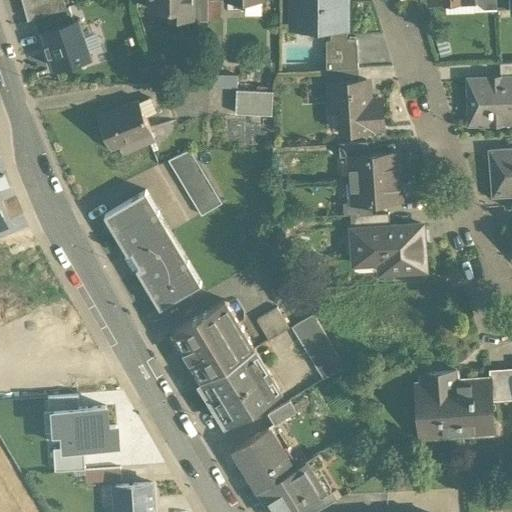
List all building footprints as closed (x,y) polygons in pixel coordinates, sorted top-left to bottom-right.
[(63,0),(54,0),(28,7),(31,20),(65,8),(63,0)] [(147,0),(148,10),(169,10),(169,18),(192,18),(194,18),(194,0),(147,0)] [(194,0),(194,18),(192,18),(192,22),(208,22),(207,0),(194,0)] [(260,0),(244,0),(244,14),(261,14),(260,0)] [(345,0),(291,0),(291,28),(330,28),(346,28),(345,0)] [(511,8),(511,0),(495,0),(496,11),(511,10),(511,8)] [(44,31),(73,21),(69,8),(34,19),(38,32),(44,31)] [(56,69),(91,58),(79,20),(73,21),(44,31),(56,69)] [(346,41),(346,28),(330,28),(330,41),(346,41)] [(330,41),(326,41),(326,71),(330,70),(358,69),(356,41),(330,41)] [(511,62),(499,63),(500,75),(511,74),(511,62)] [(358,69),(330,70),(331,82),(358,81),(358,69)] [(511,74),(500,75),(500,79),(471,80),(469,82),(468,83),(467,86),(468,106),(470,106),(471,125),(511,123),(511,74)] [(331,82),(327,83),(328,111),(344,110),(345,126),(361,125),(362,131),(382,130),(380,100),(373,100),(366,94),(365,81),(358,81),(331,82)] [(273,92),(237,90),(236,114),(272,116),(273,92)] [(138,98),(99,114),(112,149),(121,145),(124,153),(155,141),(138,98)] [(366,142),(339,144),(340,157),(350,156),(367,155),(366,142)] [(511,148),(489,151),(490,170),(494,170),(496,196),(511,195),(511,148)] [(221,202),(191,152),(186,152),(168,160),(200,215),(221,202)] [(367,155),(350,156),(352,179),(398,177),(397,153),(367,155)] [(398,177),(352,179),(353,203),(370,202),(400,200),(398,177)] [(198,286),(142,194),(109,214),(117,226),(113,228),(154,296),(158,294),(165,305),(198,286)] [(353,203),(343,204),(343,216),(350,215),(370,214),(370,202),(353,203)] [(370,214),(350,215),(351,229),(388,227),(387,213),(370,214)] [(388,227),(351,229),(352,255),(382,253),(383,274),(424,271),(423,245),(421,245),(420,225),(388,227)] [(0,253),(0,318),(43,294),(16,245),(0,253)] [(300,294),(276,253),(255,265),(279,307),(300,294)] [(225,302),(174,332),(202,380),(254,350),(225,302)] [(276,308),(255,321),(268,341),(288,329),(276,308)] [(313,315),(291,327),(323,380),(345,367),(313,315)] [(280,394),(254,350),(202,380),(229,425),(259,407),(259,406),(280,394)] [(511,364),(487,366),(488,374),(511,372),(511,364)] [(488,379),(456,382),(455,372),(420,375),(424,423),(457,420),(459,435),(493,433),(491,402),(489,379),(488,379)] [(511,372),(488,374),(488,379),(489,379),(491,402),(511,400),(511,372)] [(76,396),(47,398),(48,412),(50,412),(77,410),(76,396)] [(290,401),(268,414),(274,425),(296,411),(290,401)] [(105,408),(77,410),(50,412),(52,437),(60,436),(60,450),(82,449),(117,446),(116,426),(106,427),(105,408)] [(294,469),(269,427),(234,449),(259,490),(294,469)] [(82,449),(60,450),(52,451),(54,473),(84,471),(82,449)] [(294,469),(259,490),(271,511),(291,511),(306,503),(329,490),(330,489),(311,458),(294,469)] [(119,469),(85,472),(86,484),(120,481),(119,469)] [(152,511),(150,485),(114,487),(115,511),(152,511)] [(329,490),(306,503),(311,511),(317,511),(336,501),(329,490)]
